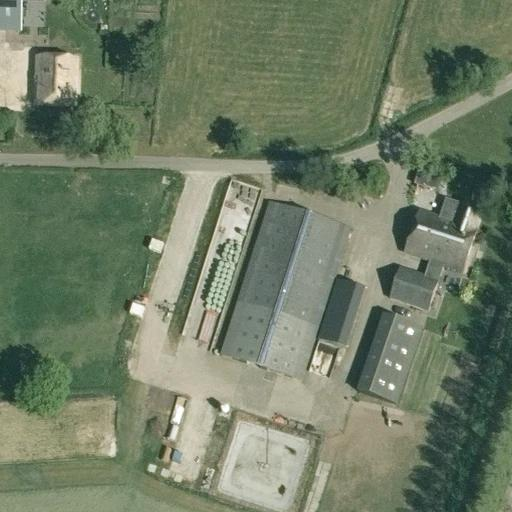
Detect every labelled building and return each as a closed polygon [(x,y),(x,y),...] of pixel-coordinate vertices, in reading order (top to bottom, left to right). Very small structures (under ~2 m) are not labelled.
[(0,0),(0,27),(24,28),(25,0),(0,0)] [(22,82),(19,81),(19,66),(6,65),(6,82),(8,82),(7,100),(36,101),(36,104),(75,106),(77,59),(41,57),(40,76),(22,76),(22,82)] [(388,301),(428,314),(443,265),(461,271),(481,212),(446,201),(440,218),(419,211),(405,253),(403,252),(388,301)] [(268,202),(219,356),(301,382),(351,229),(268,202)] [(238,286),(207,275),(191,320),(221,331),(238,286)] [(345,351),(364,290),(336,280),(317,341),(345,351)] [(359,394),(395,406),(421,330),(385,318),(359,394)]
